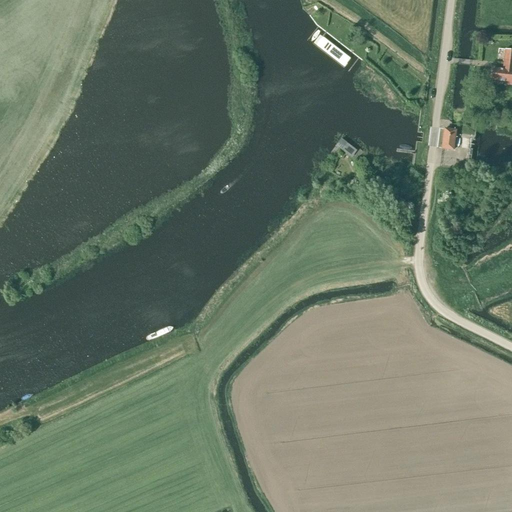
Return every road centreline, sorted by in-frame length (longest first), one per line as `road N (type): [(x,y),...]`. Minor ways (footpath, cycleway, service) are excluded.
road 1 (tertiary): [(511,347),(438,309),(420,279),(434,128)]
road 2 (tertiary): [(450,0),(434,128)]
